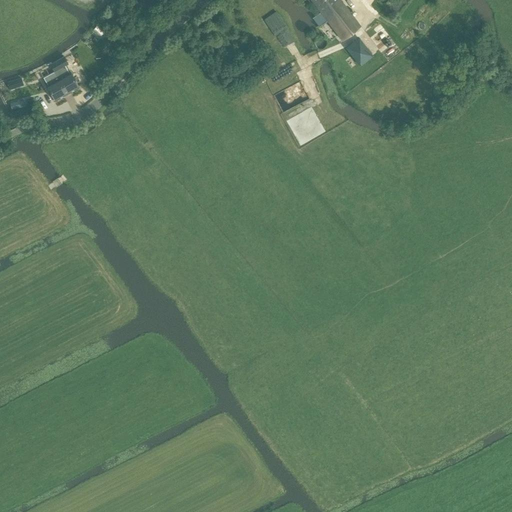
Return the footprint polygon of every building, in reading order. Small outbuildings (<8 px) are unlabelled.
[(311,0),(320,12),(312,18),(319,26),(327,20),(342,40),(359,26),(340,0),(311,0)] [(360,66),(373,56),(359,38),(345,48),(360,66)] [(278,64),(281,62),(276,55),(272,57),(271,58),(275,66),(278,64)] [(64,56),(49,65),(53,72),(54,71),(67,94),(79,87),(70,71),(69,72),(65,65),(68,63),(64,56)] [(302,69),(267,87),(299,149),(334,131),(302,69)] [(53,72),(43,78),(47,85),(46,85),(55,101),(67,94),(54,71),(53,72)]
